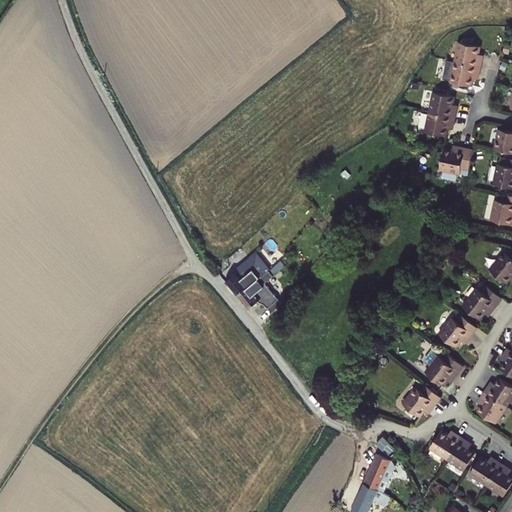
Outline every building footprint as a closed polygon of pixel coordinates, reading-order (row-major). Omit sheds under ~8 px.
[(459,42),(455,62),(481,67),(482,60),(481,60),(481,54),(479,54),(480,47),(459,42)] [(479,75),(481,67),(455,62),(447,61),(444,77),(451,79),(450,83),(472,87),(474,80),(476,81),(477,75),(479,75)] [(433,93),(429,112),(455,118),(457,110),(455,110),(455,104),(454,104),(455,97),(433,93)] [(451,126),(454,126),(455,118),(429,112),(426,133),(447,138),(448,130),(450,130),(451,126)] [(511,133),(498,130),(493,151),(511,154),(511,133)] [(452,151),(444,150),(439,171),(459,176),(461,169),(468,171),(472,151),(457,148),(457,150),(452,149),(452,151)] [(504,166),(498,165),(493,186),(511,189),(511,161),(506,160),(504,166)] [(501,202),(495,201),(490,221),(511,226),(511,224),(511,196),(503,194),(501,202)] [(511,250),(509,254),(504,250),(489,269),(507,282),(511,276),(511,275),(511,250)] [(240,296),(262,277),(248,259),(238,269),(240,272),(230,281),(240,296)] [(262,277),(240,296),(250,309),(262,298),(255,290),(266,280),(262,277)] [(482,291),(476,288),(463,305),(480,319),(485,313),(489,308),(493,311),(502,298),(486,286),(482,291)] [(277,307),(282,300),(273,289),(264,297),(270,303),(272,302),(277,307)] [(456,321),(451,317),(438,332),(456,347),(461,341),(462,342),(466,338),(468,340),(478,327),(461,314),(456,321)] [(504,361),(506,362),(501,368),(511,375),(511,350),(509,349),(505,356),(506,357),(504,361)] [(426,362),(430,366),(426,372),(443,385),(448,380),(449,381),(452,376),(454,378),(464,366),(448,353),(443,359),(431,350),(425,358),(426,362)] [(489,385),(485,393),(507,407),(511,398),(511,385),(500,378),(496,385),(494,383),(491,387),(489,385)] [(421,390),(416,387),(402,404),(420,417),(425,411),(426,412),(429,408),(432,410),(441,397),(425,384),(421,390)] [(479,413),(497,424),(507,407),(485,393),(481,400),(483,401),(481,404),(483,406),(479,413)] [(431,450),(448,461),(462,438),(456,434),(454,436),(450,433),(449,436),(443,431),(431,450)] [(376,443),(387,452),(388,451),(393,445),(383,435),(376,443)] [(468,444),(469,442),(462,438),(448,461),(466,472),(477,454),(471,449),(472,447),(468,444)] [(400,460),(393,448),(388,451),(395,463),(400,460)] [(379,453),(365,483),(384,491),(389,481),(384,478),(391,462),(388,460),(389,458),(379,453)] [(470,474),(487,486),(502,463),(495,459),(494,461),(489,458),(488,460),(481,456),(470,474)] [(507,470),(509,467),(502,463),(487,486),(505,497),(511,485),(511,475),(510,474),(511,472),(507,470)] [(387,504),(391,497),(384,491),(365,483),(352,511),(353,511),(372,511),(369,509),(374,498),(387,504)]
